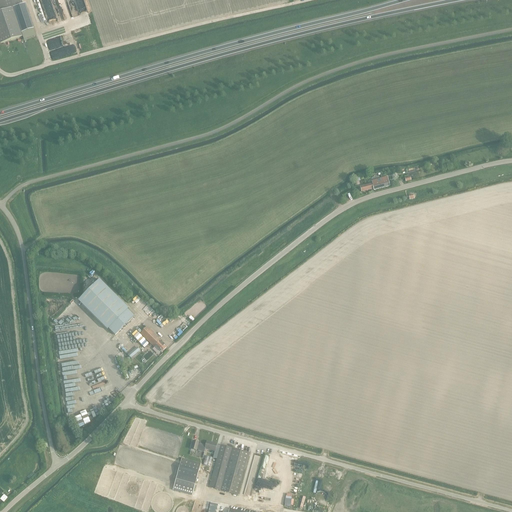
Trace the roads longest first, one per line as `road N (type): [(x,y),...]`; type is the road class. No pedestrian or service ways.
road 1 (trunk): [(0,119),(247,46),(455,0)]
road 2 (unclassified): [(125,400),(209,313),(341,209),(511,160)]
road 3 (trunk): [(404,0),(0,112)]
road 4 (unclassified): [(511,511),(125,400)]
road 5 (unclassified): [(0,70),(10,75),(308,0)]
road 6 (unclassified): [(55,467),(22,247),(0,204)]
